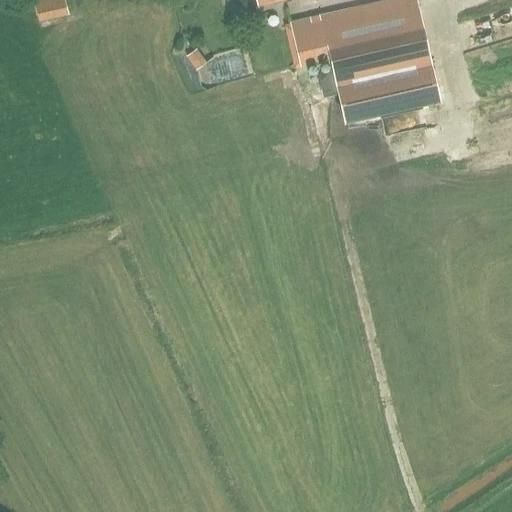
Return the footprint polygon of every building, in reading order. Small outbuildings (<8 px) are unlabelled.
[(39,21),(68,14),(63,0),(47,0),(36,3),(39,21)] [(293,22),(286,24),(295,66),(303,64),(315,61),(323,97),(340,93),(347,121),(440,100),(434,70),(417,0),(384,0),(293,21),(293,22)] [(500,39),(511,36),(511,7),(494,12),(500,39)] [(511,43),(471,52),(474,71),(511,62),(511,43)] [(201,48),(191,55),(202,71),(213,64),(201,48)]
